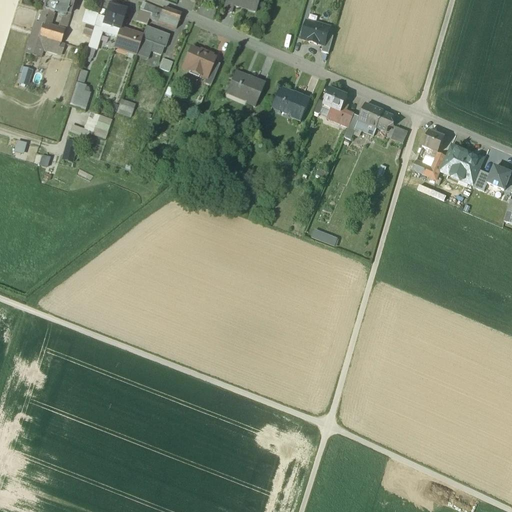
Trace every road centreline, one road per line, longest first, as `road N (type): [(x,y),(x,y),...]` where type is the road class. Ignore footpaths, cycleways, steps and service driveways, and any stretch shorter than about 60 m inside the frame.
road 1 (track): [(508,511),(327,428),(0,301)]
road 2 (track): [(452,0),(301,511)]
road 3 (unclassified): [(151,0),(511,153)]
